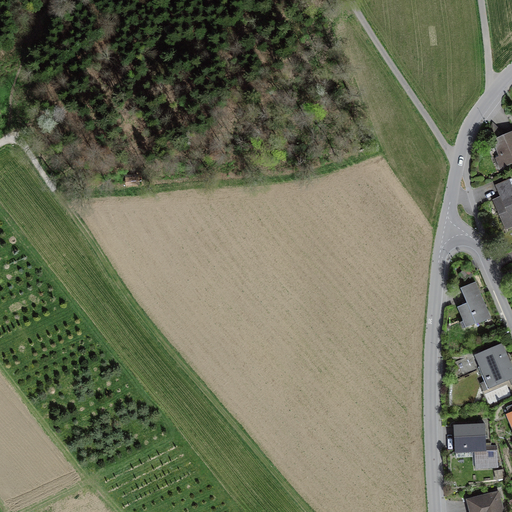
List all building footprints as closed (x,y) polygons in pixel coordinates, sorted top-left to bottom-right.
[(511,132),(493,141),(500,156),(495,158),(500,170),(511,164),(511,132)] [(138,176),(126,177),(127,185),(139,184),(138,176)] [(511,181),(511,180),(496,186),(500,197),(493,200),(505,230),(511,227),(511,181)] [(477,282),(462,289),(469,305),(459,309),(467,328),(492,318),(477,282)] [(511,364),(503,343),(475,354),(488,388),(511,378),(511,364)] [(449,372),(454,383),(466,378),(461,367),(449,372)] [(485,425),(455,425),(455,452),(475,451),(475,470),(497,470),(496,451),(485,451),(485,425)] [(504,511),(500,493),(468,501),(470,511),(504,511)]
